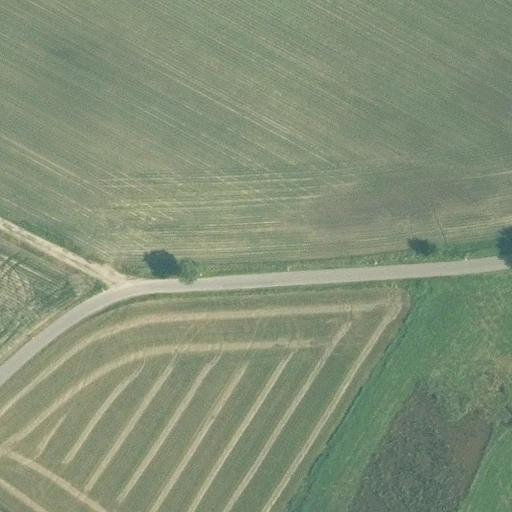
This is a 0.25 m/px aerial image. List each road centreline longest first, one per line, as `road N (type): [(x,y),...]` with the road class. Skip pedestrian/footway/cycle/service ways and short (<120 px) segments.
road 1 (unclassified): [(0,377),(85,306),(125,289),(511,261)]
road 2 (track): [(125,289),(0,226)]
